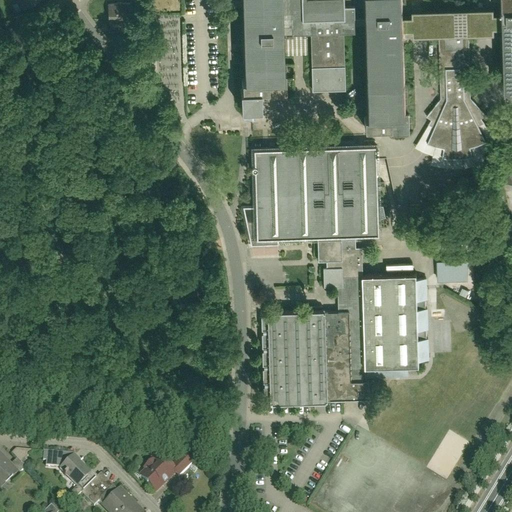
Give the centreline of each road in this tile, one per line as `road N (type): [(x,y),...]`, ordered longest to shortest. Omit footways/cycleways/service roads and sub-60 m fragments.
road 1 (residential): [(66,0),(198,166),(231,236),(241,406),(219,511)]
road 2 (residential): [(169,511),(101,450),(78,440),(0,436)]
